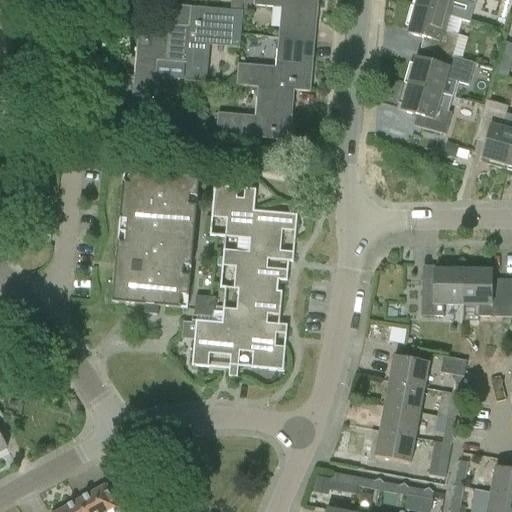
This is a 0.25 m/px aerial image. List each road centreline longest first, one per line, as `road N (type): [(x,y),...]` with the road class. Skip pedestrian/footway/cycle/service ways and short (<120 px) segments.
road 1 (residential): [(344,227),(363,0)]
road 2 (residential): [(308,438),(335,329),(344,227)]
road 3 (residential): [(308,438),(230,425),(106,443)]
road 4 (residential): [(0,280),(53,343),(106,443)]
road 5 (residential): [(511,227),(344,227)]
road 6 (residential): [(106,443),(0,499)]
